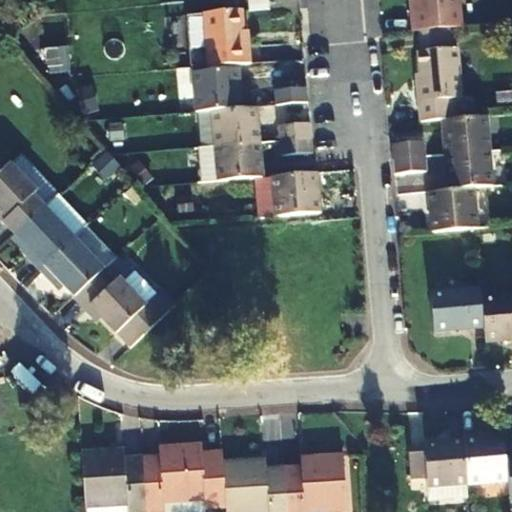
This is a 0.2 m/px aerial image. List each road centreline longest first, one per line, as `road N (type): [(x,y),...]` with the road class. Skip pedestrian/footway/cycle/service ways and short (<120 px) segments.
road 1 (residential): [(0,299),(74,371),(115,391),(175,400),(391,388)]
road 2 (residential): [(391,388),(361,50)]
road 3 (residential): [(391,388),(511,381)]
